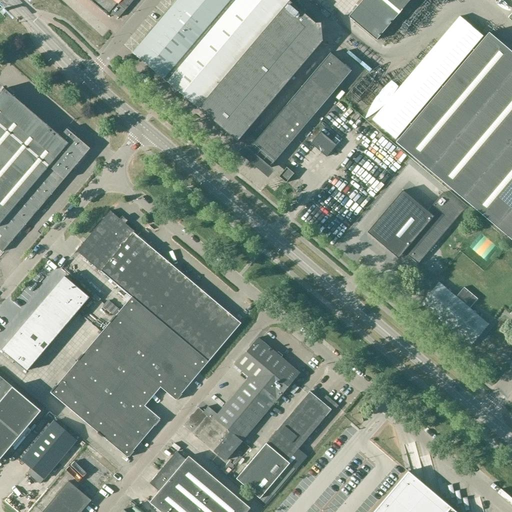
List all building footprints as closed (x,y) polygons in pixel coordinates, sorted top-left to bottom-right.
[(134,0),(88,0),(108,16),(110,14),(114,14),(119,18),(134,0)] [(178,0),(133,53),(166,81),(211,27),(178,0)] [(198,109),(289,2),(286,0),(234,0),(211,27),(166,81),(198,109)] [(178,0),(211,27),(234,0),(178,0)] [(363,0),(349,17),(358,25),(376,41),(395,18),(410,0),(363,0)] [(321,30),(289,2),(198,109),(237,142),(322,42),(321,30)] [(395,140),(483,37),(460,17),(372,120),(395,140)] [(511,241),(511,52),(489,33),(396,143),(511,241)] [(269,169),(317,113),(352,72),(331,54),(249,151),(269,169)] [(0,250),(3,253),(91,150),(75,136),(68,130),(61,138),(40,119),(5,90),(0,96),(0,250)] [(327,158),(337,146),(321,132),(311,144),(304,152),(316,162),(322,154),(327,158)] [(280,177),(285,182),(287,183),(294,174),(287,169),(280,177)] [(427,212),(403,191),(367,233),(398,258),(403,252),(417,265),(463,211),(443,193),(427,212)] [(132,298),(99,336),(51,394),(128,459),(161,420),(145,407),(161,388),(177,401),(242,324),(134,234),(135,233),(111,212),(77,252),(132,298)] [(64,272),(2,346),(26,366),(89,293),(64,272)] [(440,284),(422,305),(459,336),(459,337),(459,336),(471,346),(489,325),(455,297),(459,293),(446,283),(443,286),(440,284)] [(249,378),(215,419),(242,442),(300,374),(259,339),(236,366),(249,378)] [(0,461),(42,412),(0,376),(0,461)] [(310,393),(266,444),(287,462),(288,462),(326,417),(328,419),(338,407),(326,396),(321,402),(310,393)] [(209,408),(204,413),(213,421),(217,415),(209,408)] [(226,461),(242,442),(215,419),(213,421),(204,413),(199,409),(185,426),(226,461)] [(45,480),(78,442),(55,423),(23,461),(45,480)] [(287,462),(266,444),(236,479),(260,499),(290,464),(288,462),(287,462)] [(248,511),(250,510),(234,496),(189,458),(186,461),(177,454),(151,485),(160,492),(150,503),(160,511),(248,511)] [(455,511),(408,472),(374,511),(455,511)] [(44,511),(83,511),(92,501),(70,482),(44,511)] [(149,511),(137,501),(134,505),(141,511),(149,511)]
